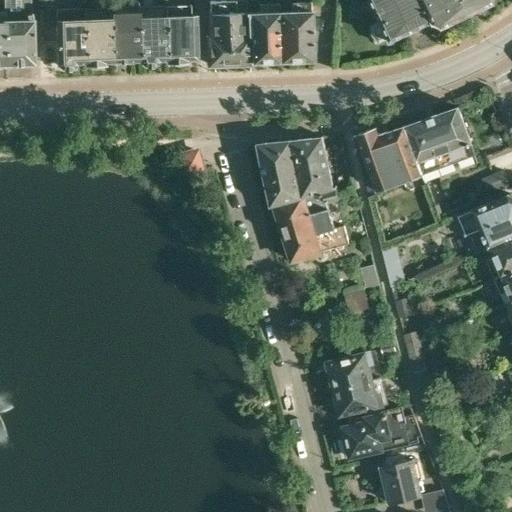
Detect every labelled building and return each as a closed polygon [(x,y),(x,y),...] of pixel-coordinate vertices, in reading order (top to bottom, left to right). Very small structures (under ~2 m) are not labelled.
[(30,0),(4,0),(6,64),(34,64),(33,19),(30,0)] [(223,0),(209,1),(211,36),(208,36),(209,65),(251,63),(251,61),(250,33),(247,33),(246,12),(245,0),(223,0)] [(277,0),(277,4),(280,60),(312,59),(310,2),(291,3),(291,0),(277,0)] [(385,38),(386,40),(430,19),(420,0),(367,0),(378,21),(369,25),(371,34),(377,42),(385,38)] [(420,0),(430,19),(430,20),(438,24),(463,12),(457,0),(420,0)] [(457,0),(463,12),(487,0),(457,0)] [(112,3),(113,7),(115,60),(139,59),(141,61),(139,6),(137,6),(137,2),(112,3)] [(112,8),(86,9),(88,64),(90,65),(101,65),(105,60),(115,60),(113,7),(112,3),(112,8)] [(261,12),(246,12),(247,33),(250,33),(251,61),(280,60),(277,4),(261,5),(261,12)] [(188,5),(165,6),(167,59),(171,63),(182,62),(187,58),(197,57),(195,13),(191,13),(188,5)] [(165,6),(139,6),(141,61),(145,64),(154,64),(159,58),(166,58),(167,59),(165,6)] [(88,64),(86,9),(57,10),(57,18),(55,18),(57,62),(61,66),(72,66),(77,61),(85,61),(88,64)] [(458,107),(407,126),(424,173),(476,154),(458,107)] [(424,173),(407,126),(406,125),(388,131),(388,130),(380,133),(377,127),(360,133),(381,191),(401,184),(401,183),(405,182),(408,191),(428,184),(424,173)] [(323,136),(291,139),(306,195),(325,190),(328,202),(341,198),(337,187),(336,187),(323,136)] [(272,205),(276,204),(306,195),(291,139),(259,143),(272,205)] [(198,154),(181,159),(185,176),(203,171),(198,154)] [(489,193),(510,185),(503,170),(483,178),(489,193)] [(346,187),(348,194),(357,191),(355,184),(346,187)] [(306,195),(276,204),(293,259),(350,243),(345,225),(335,228),(328,202),(325,190),(306,195)] [(511,236),(511,194),(496,200),(496,199),(459,214),(468,234),(470,233),(476,246),(470,249),(472,254),(491,246),(511,236)] [(511,236),(491,246),(495,256),(487,259),(495,278),(511,271),(511,236)] [(383,246),(387,264),(400,261),(396,243),(383,246)] [(375,264),(361,267),(366,287),(380,283),(379,282),(375,264)] [(511,271),(495,278),(506,304),(511,300),(511,271)] [(400,318),(411,313),(408,303),(398,307),(400,318)] [(414,372),(428,367),(418,330),(404,334),(414,372)] [(381,344),(384,354),(397,351),(394,340),(381,344)] [(328,361),(335,389),(382,377),(375,350),(328,361)] [(428,367),(414,372),(421,399),(422,399),(435,394),(428,367)] [(382,377),(335,389),(341,416),(388,405),(382,377)] [(442,411),(435,394),(422,399),(428,416),(442,411)] [(403,408),(395,410),(351,420),(352,424),(341,427),(339,428),(342,439),(345,438),(350,457),(419,440),(418,435),(422,434),(413,413),(405,416),(403,408)] [(454,483),(461,481),(451,453),(444,456),(454,483)] [(390,501),(422,494),(414,459),(382,466),(387,485),(382,486),(385,499),(390,498),(390,501)] [(467,511),(489,511),(485,501),(466,509),(467,511)]
